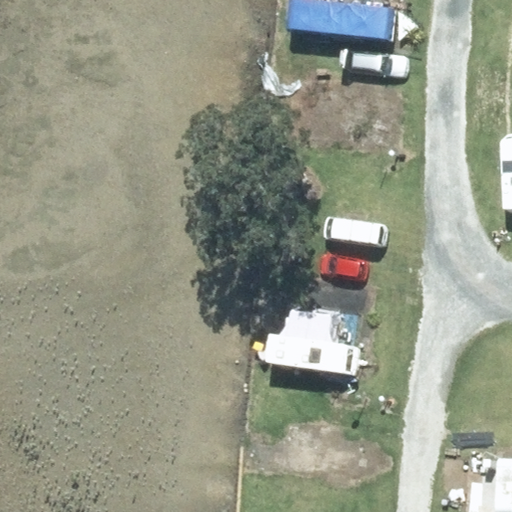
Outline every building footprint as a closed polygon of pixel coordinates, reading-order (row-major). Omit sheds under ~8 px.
[(291,32),(304,34),(383,40),(385,14),(400,15),(400,0),(306,0),(306,4),(293,3),(291,32)] [(393,118),(401,118),(402,84),(306,79),(305,114),(393,118)] [(393,118),(305,114),(303,145),(392,148),(393,118)] [(372,227),(297,216),(293,250),(367,260),(372,227)] [(369,321),(312,316),(310,341),(282,339),(279,374),(395,385),(398,352),(366,350),(369,321)] [(511,511),(511,459),(470,458),(467,511),(511,511)]
